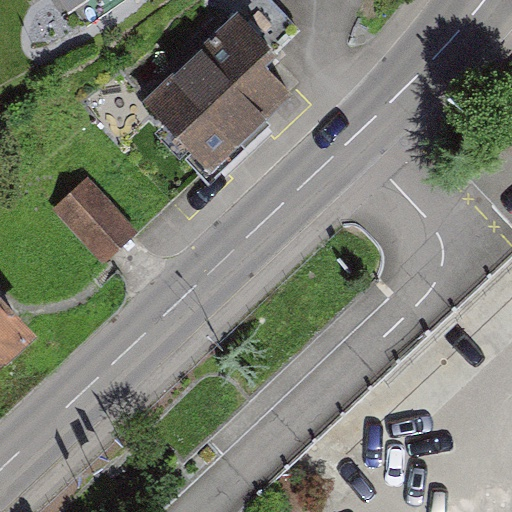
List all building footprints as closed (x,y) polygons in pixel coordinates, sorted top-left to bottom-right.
[(52,0),(64,18),(93,0),(52,0)] [(240,26),(147,105),(215,185),(295,116),(269,85),(281,74),(240,26)] [(54,207),(103,257),(137,224),(88,174),(54,207)] [(511,191),(485,192),(485,268),(511,268),(511,191)] [(0,298),(0,363),(32,338),(0,298)]
